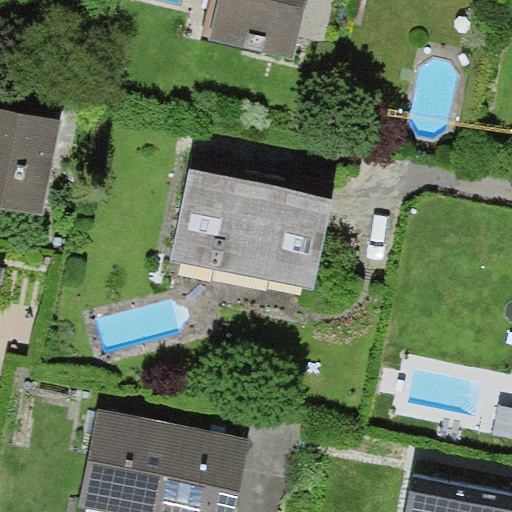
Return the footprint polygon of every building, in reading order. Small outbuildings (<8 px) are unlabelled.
[(303,0),(207,0),(198,43),(288,64),(303,0)] [(54,116),(0,103),(0,206),(32,214),(54,116)] [(332,177),(184,148),(162,260),(311,288),(332,177)] [(241,433),(96,408),(81,498),(151,510),(150,511),(228,511),(235,473),(294,483),(304,424),(244,414),(241,433)] [(511,511),(511,501),(407,482),(401,511),(511,511)]
